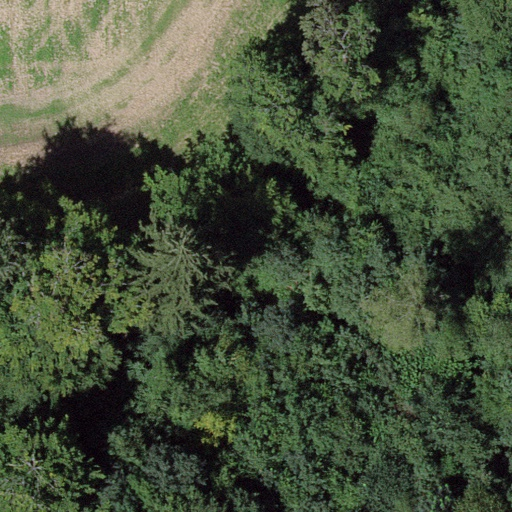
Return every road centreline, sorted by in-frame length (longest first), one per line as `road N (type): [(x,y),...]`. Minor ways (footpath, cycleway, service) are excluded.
road 1 (track): [(109,360),(137,295),(352,0)]
road 2 (track): [(75,511),(109,360)]
